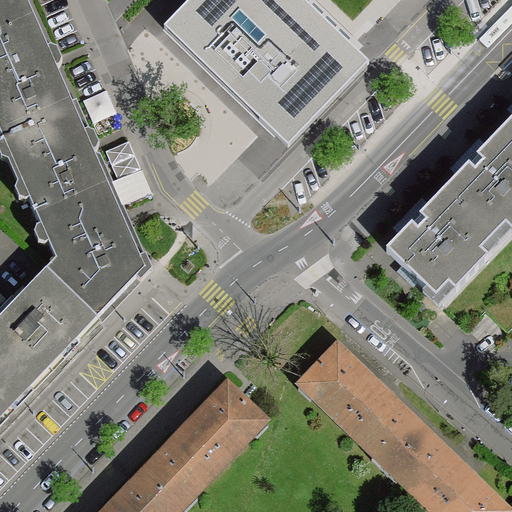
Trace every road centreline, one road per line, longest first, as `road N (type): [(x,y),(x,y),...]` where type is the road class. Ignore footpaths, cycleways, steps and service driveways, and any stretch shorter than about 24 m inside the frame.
road 1 (tertiary): [(12,511),(258,264)]
road 2 (residential): [(93,0),(167,175),(258,264)]
road 3 (tertiary): [(282,249),(346,202),(511,31)]
road 4 (residential): [(282,249),(511,445)]
